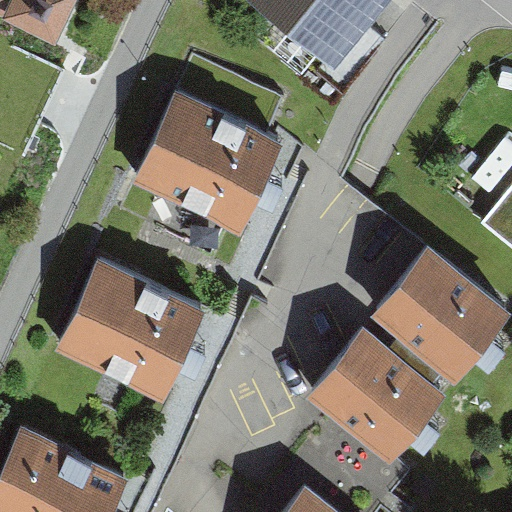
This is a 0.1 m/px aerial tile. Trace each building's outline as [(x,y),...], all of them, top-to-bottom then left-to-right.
[(69,0),(0,0),(0,11),(50,37),(69,0)] [(389,0),(253,0),(337,66),(389,0)] [(283,146),(183,98),(142,182),(242,230),(283,146)] [(511,188),(486,223),(511,243),(511,188)] [(397,340),(393,345),(438,382),(442,376),(455,386),(511,317),(428,249),(372,319),(397,340)] [(202,314),(100,267),(62,349),(164,397),(202,314)] [(364,331),(308,402),(390,467),(445,397),(433,387),(438,382),(393,345),(388,350),(364,331)] [(108,511),(123,480),(23,434),(0,484),(0,511),(108,511)] [(333,511),(305,489),(286,511),(333,511)]
